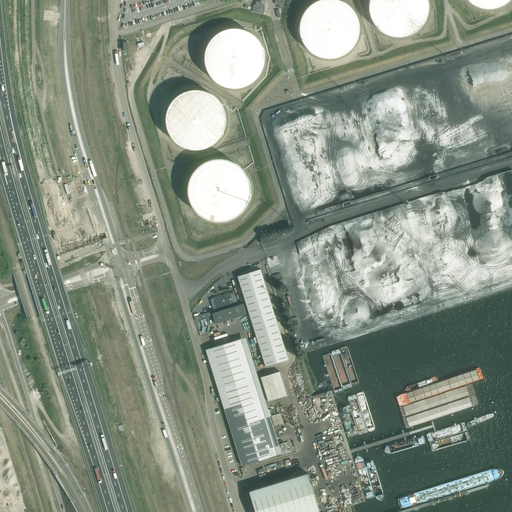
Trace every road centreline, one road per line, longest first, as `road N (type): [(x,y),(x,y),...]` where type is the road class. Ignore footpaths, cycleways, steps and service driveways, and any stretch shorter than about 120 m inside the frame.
road 1 (motorway): [(124,511),(0,82)]
road 2 (motorway): [(0,143),(111,511)]
road 3 (secondary): [(63,0),(69,117),(111,263)]
road 4 (secondary): [(121,259),(77,113),(66,0)]
road 5 (secondary): [(200,511),(124,269)]
road 6 (unclassified): [(113,0),(120,90),(166,246)]
road 7 (secondary): [(114,273),(188,511)]
road 8 (unclassified): [(180,292),(239,511)]
road 9 (secondary): [(0,308),(63,511)]
road 10 (unknown): [(305,435),(273,297)]
